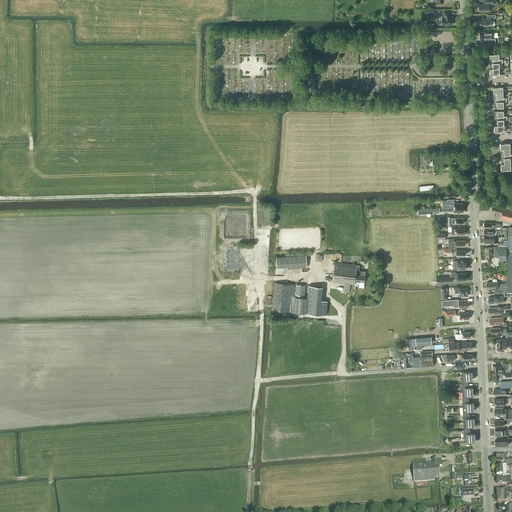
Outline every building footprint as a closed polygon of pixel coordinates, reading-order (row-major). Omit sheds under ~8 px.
[(479,5),(479,11),(490,10),(489,5),(490,5),(490,4),(490,1),(485,1),(485,4),(479,5)] [(450,16),(450,11),(444,11),(444,17),(442,17),(442,24),(453,24),(453,17),(450,17),(450,16)] [(491,18),(495,18),(495,14),(487,15),(487,18),(479,18),(480,26),(492,25),(491,18)] [(488,43),(495,43),(495,39),(492,39),(491,31),(480,32),(480,39),(488,39),(488,43)] [(453,172),(462,171),(462,163),(453,163),(453,172)] [(448,207),(463,207),(463,203),(457,203),(456,202),(455,202),(454,203),(454,202),(453,202),(453,199),(454,199),(447,199),(447,200),(442,200),(442,207),(448,207)] [(498,218),(501,219),(511,221),(511,208),(492,204),(492,207),(490,207),(490,210),(491,210),(491,211),(497,212),(496,214),(499,215),(498,218)] [(452,249),(456,248),(456,246),(463,246),(463,244),(465,244),(466,244),(465,240),(456,240),(456,238),(448,238),(449,249),(444,249),(445,253),(452,253),(452,249)] [(501,261),(506,262),(506,247),(493,246),(493,247),(485,248),(485,257),(494,256),(497,256),(500,256),(500,261),(501,261)] [(306,255),(276,257),(277,267),(287,266),(287,268),(307,267),(306,255)] [(355,281),(364,282),(366,271),(359,270),(360,265),(335,262),(332,282),(354,285),(355,281)] [(466,272),(457,273),(456,273),(456,271),(451,272),(451,276),(437,277),(437,281),(453,281),(453,279),(458,278),(458,280),(467,280),(466,272)] [(494,293),(502,293),(502,284),(498,284),(498,281),(493,281),(493,282),(487,282),(487,288),(491,288),(492,290),(494,290),(494,293)] [(307,297),(305,297),(306,285),(275,282),(272,310),(294,312),(306,313),(307,297)] [(326,315),(327,301),(321,300),(322,286),(308,285),(307,297),(306,313),(316,314),(326,315)] [(467,288),(460,288),(460,286),(455,286),(455,293),(460,292),(460,296),(468,295),(467,288)] [(452,299),(453,304),(454,307),(459,306),(459,307),(467,307),(467,306),(469,305),(469,300),(467,301),(467,300),(459,300),(459,299),(452,299)] [(502,313),(502,310),(506,310),(505,308),(511,308),(511,305),(498,306),(498,307),(489,308),(489,314),(501,313),(501,316),(510,315),(510,312),(502,313)] [(464,319),(469,318),(469,312),(459,312),(460,314),(457,315),(457,320),(463,320),(464,319)] [(416,345),(432,344),(431,336),(415,337),(416,345)] [(510,348),(511,347),(511,337),(507,338),(507,339),(502,339),(497,339),(497,349),(502,349),(502,348),(507,348),(506,350),(510,350),(510,348)] [(459,343),(450,344),(450,351),(460,350),(462,350),(463,350),(467,350),(467,349),(472,348),(472,342),(467,343),(467,342),(462,342),(462,343),(459,343)] [(433,365),(433,356),(411,357),(412,367),(421,366),(433,365)] [(493,365),(493,371),(505,371),(505,369),(509,369),(508,363),(502,362),(502,368),(502,366),(498,366),(498,365),(493,365)] [(472,380),(472,375),(461,376),(461,384),(468,383),(468,380),(472,380)] [(460,401),(469,400),(468,395),(473,395),(473,391),(462,391),(462,399),(460,399),(460,401)] [(474,411),(473,406),(462,407),(463,414),(469,414),(469,411),(474,411)] [(503,417),(508,417),(511,416),(511,408),(503,409),(503,408),(494,408),(495,415),(503,414),(503,417)] [(495,426),(504,426),(504,423),(508,423),(508,421),(511,420),(511,419),(511,418),(504,418),(504,420),(494,420),(495,426)] [(463,429),(464,437),(475,437),(475,433),(470,433),(470,428),(463,429)] [(476,465),(476,455),(467,455),(467,460),(468,460),(469,465),(476,465)] [(505,464),(510,464),(511,463),(511,458),(508,459),(508,456),(507,455),(505,455),(496,455),(496,461),(500,461),(500,463),(505,462),(505,464)] [(438,462),(413,463),(414,482),(439,480),(438,462)] [(509,467),(508,465),(496,466),(496,475),(502,474),(502,475),(509,475),(509,472),(506,472),(506,467),(509,467)] [(506,476),(506,477),(497,478),(497,484),(508,483),(508,486),(511,485),(511,481),(511,482),(511,476),(506,476)] [(478,487),(468,488),(462,488),(462,496),(474,496),(474,493),(478,492),(478,487)] [(511,503),(510,503),(510,504),(502,504),(502,505),(498,505),(498,506),(497,507),(497,508),(498,509),(498,511),(502,511),(509,511),(509,510),(511,509),(511,503)]
